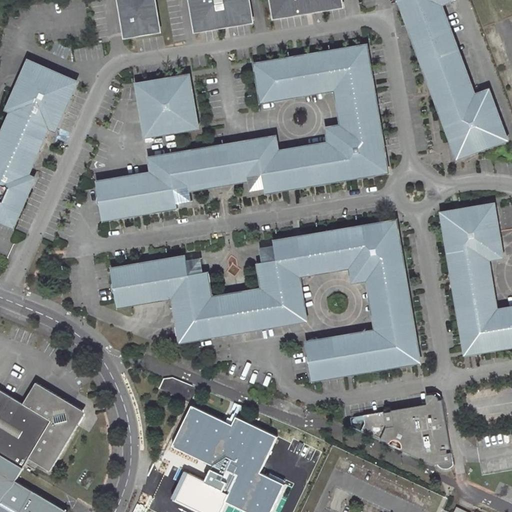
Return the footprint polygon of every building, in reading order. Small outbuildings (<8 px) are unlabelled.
[(159,31),(154,0),(116,0),(122,28),(123,37),(134,35),(159,31)] [(249,0),(189,0),(195,31),(253,21),(249,0)] [(342,0),(271,0),(274,17),(343,5),(342,0)] [(397,0),(455,159),(509,139),(490,89),(477,93),(444,5),(456,0),(397,0)] [(274,133),(147,157),(148,171),(91,179),(103,218),(174,208),(188,192),(191,191),(248,181),(263,191),(387,173),(365,43),(252,61),(257,102),(331,91),(337,123),(325,125),(325,140),(277,147),(274,133)] [(78,81),(26,58),(3,110),(9,112),(0,132),(0,223),(15,229),(36,179),(28,175),(48,129),(56,133),(78,81)] [(189,75),(135,83),(143,136),(199,128),(189,75)] [(496,203),(443,212),(465,356),(511,347),(511,307),(499,309),(492,260),(505,258),(496,203)] [(198,251),(106,264),(114,307),(168,297),(176,342),(305,322),(299,276),(347,269),(349,285),(365,283),(373,330),(303,341),(310,383),(422,365),(397,217),(257,240),(261,261),(255,262),(259,287),(210,294),(206,270),(201,271),(198,251)] [(0,385),(0,451),(27,468),(33,458),(54,470),(91,411),(70,398),(39,380),(27,402),(0,385)] [(383,412),(362,415),(363,422),(360,429),(388,442),(392,439),(396,438),(399,440),(401,442),(401,446),(401,448),(433,463),(436,463),(439,465),(443,468),(449,469),(448,463),(452,462),(441,400),(438,401),(437,398),(436,397),(434,396),(433,395),(425,396),(426,405),(390,411),(390,412),(383,413),(383,412)] [(206,482),(231,495),(227,503),(245,511),(274,511),(288,485),(261,473),(280,438),(238,417),(234,425),(194,406),(175,445),(214,465),(206,482)] [(0,451),(0,511),(67,511),(68,511),(19,481),(27,468),(0,451)]
